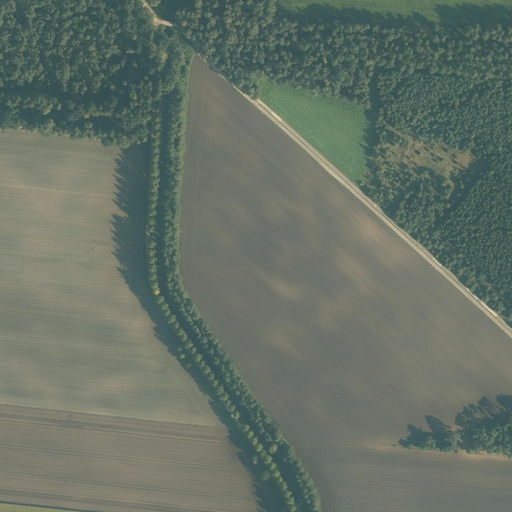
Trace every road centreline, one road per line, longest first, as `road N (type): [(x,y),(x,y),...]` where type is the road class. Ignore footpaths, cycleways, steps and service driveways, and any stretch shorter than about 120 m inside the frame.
road 1 (track): [(156,21),(149,275),(167,318),(281,487),(289,511)]
road 2 (track): [(193,40),(511,335)]
